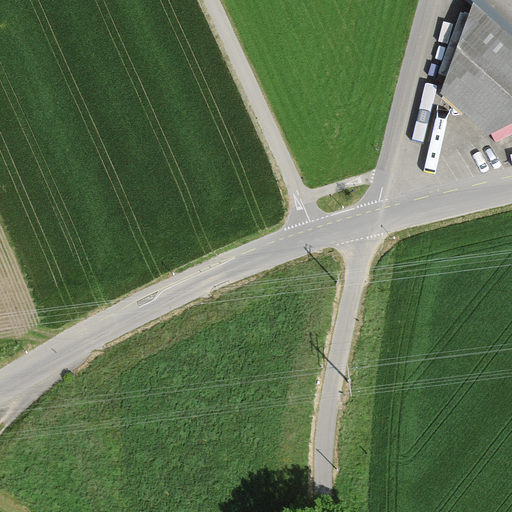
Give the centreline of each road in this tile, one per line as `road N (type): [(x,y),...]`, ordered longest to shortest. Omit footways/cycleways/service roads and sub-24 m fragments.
road 1 (tertiary): [(361,224),(232,267),(0,387)]
road 2 (tertiary): [(361,224),(324,429),(325,511)]
road 3 (track): [(316,236),(210,0)]
road 4 (unclassified): [(429,0),(374,221)]
road 5 (tertiary): [(511,189),(374,221)]
